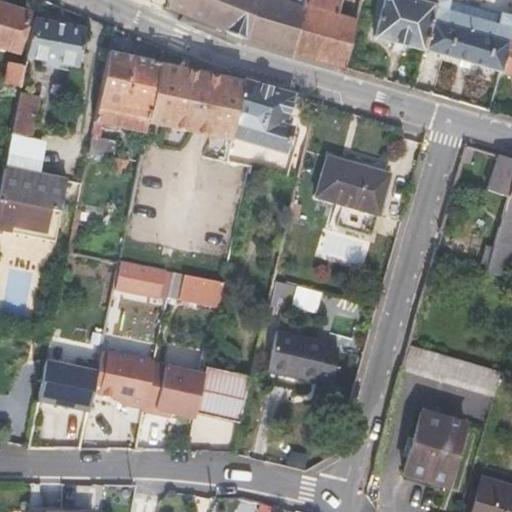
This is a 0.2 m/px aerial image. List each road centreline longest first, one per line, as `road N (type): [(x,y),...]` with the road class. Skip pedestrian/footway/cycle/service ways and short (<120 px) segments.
road 1 (residential): [(351,493),(452,120)]
road 2 (residential): [(99,0),(248,63),(452,120)]
road 3 (residential): [(351,493),(152,465),(0,465)]
road 4 (unknown): [(109,4),(87,119),(55,152)]
